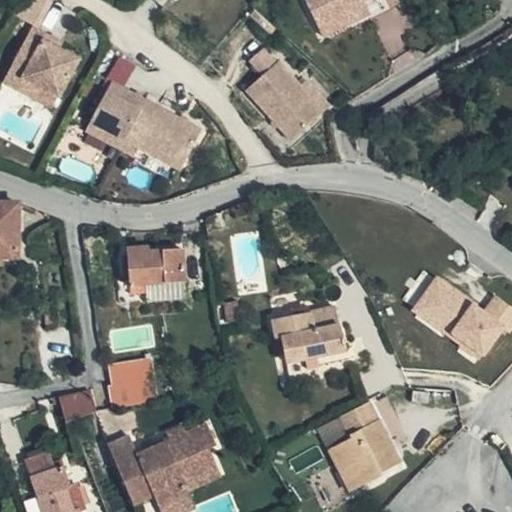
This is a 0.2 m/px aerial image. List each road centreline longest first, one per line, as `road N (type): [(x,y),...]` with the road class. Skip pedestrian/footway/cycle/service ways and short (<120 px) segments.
road 1 (residential): [(511,265),(425,197),(343,174),(268,178),(157,215),(77,206),(0,181)]
road 2 (residential): [(511,385),(402,511)]
